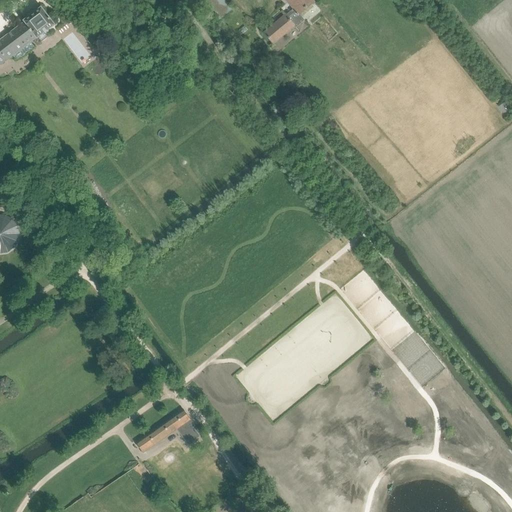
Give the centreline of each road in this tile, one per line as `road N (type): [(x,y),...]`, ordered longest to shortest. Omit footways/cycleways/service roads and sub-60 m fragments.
road 1 (track): [(19,511),(45,478),(172,391),(362,235)]
road 2 (track): [(282,136),(511,423)]
